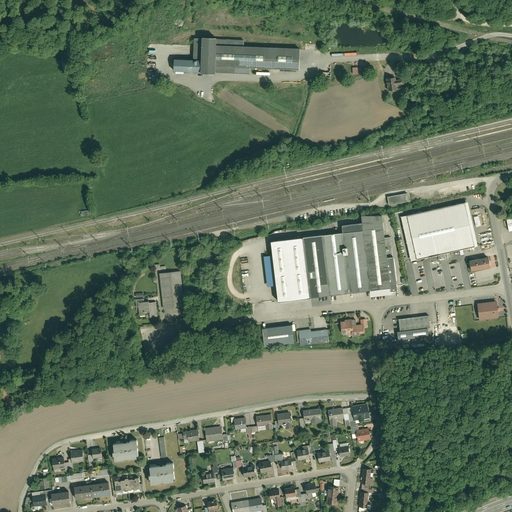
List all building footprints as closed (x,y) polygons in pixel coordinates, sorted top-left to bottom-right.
[(174,58),(173,71),(249,73),(249,67),(298,68),(298,61),(298,52),(298,46),(243,44),(243,38),(215,38),(215,35),(200,34),(200,37),(192,37),(192,58),(174,58)] [(395,76),(386,78),(387,91),(397,89),(396,85),(403,84),(402,78),(395,79),(395,76)] [(406,192),(386,196),(387,205),(408,202),(406,192)] [(464,201),(407,214),(418,258),(437,254),(438,261),(446,259),(445,252),(474,245),(464,201)] [(272,241),(278,302),(370,293),(370,298),(391,296),(391,293),(396,292),(391,239),(384,239),(382,216),(361,216),(362,224),(342,226),(343,234),(272,241)] [(468,259),(470,270),(489,267),(487,255),(468,259)] [(159,282),(163,310),(184,307),(180,270),(154,273),(155,282),(159,282)] [(149,300),(144,301),(144,298),(135,299),(136,307),(138,307),(139,318),(157,316),(155,302),(149,303),(149,300)] [(498,318),(496,300),(476,302),(478,320),(498,318)] [(428,314),(397,318),(399,332),(430,328),(428,314)] [(344,320),(339,321),(341,333),(350,332),(351,337),(359,336),(359,333),(363,332),(362,327),(366,326),(365,318),(359,319),(360,324),(355,325),(354,319),(351,319),(351,318),(343,319),(344,320)] [(294,345),(292,327),(263,330),(265,348),(294,345)] [(298,332),(299,347),(329,344),(328,331),(310,333),(310,331),(298,332)] [(10,401),(5,389),(4,389),(0,390),(0,394),(4,404),(10,401)] [(23,399),(18,401),(21,407),(26,405),(23,399)] [(366,403),(351,405),(352,415),(353,420),(354,420),(369,418),(366,403)] [(319,407),(302,410),(303,421),(309,420),(310,423),(321,421),(319,407)] [(341,407),(327,409),(329,426),(336,425),(335,419),(343,418),(342,414),(341,407)] [(289,411),(276,413),(277,421),(277,425),(285,424),(285,428),(291,427),(291,422),(290,422),(289,411)] [(256,425),(256,426),(265,425),(265,429),(272,429),(270,414),(255,415),(256,425)] [(244,417),(233,418),(233,422),(234,429),(239,429),(239,433),(246,432),(245,426),(244,417)] [(351,438),(356,437),(355,430),(357,429),(357,424),(355,424),(354,420),(353,420),(349,421),(351,438)] [(220,426),(204,428),(206,441),(222,439),(221,434),(220,426)] [(357,429),(355,430),(356,437),(357,441),(369,439),(367,427),(357,429)] [(198,429),(183,431),(184,439),(188,439),(189,442),(199,441),(198,429)] [(164,437),(157,438),(160,457),(167,456),(164,437)] [(307,448),(308,453),(313,452),(311,440),(308,441),(309,444),(303,445),(304,448),(307,448)] [(123,444),(113,445),(114,453),(113,453),(113,457),(114,457),(115,462),(123,461),(123,459),(128,459),(128,460),(136,459),(135,456),(138,456),(136,447),(137,447),(137,441),(130,442),(130,443),(126,443),(126,444),(123,445),(123,444)] [(337,447),(339,457),(349,455),(347,442),(339,444),(339,446),(337,447)] [(99,448),(92,448),(93,451),(91,451),(91,454),(87,455),(88,462),(94,461),(93,458),(102,457),(101,450),(99,450),(99,448)] [(296,449),(297,460),(304,459),(305,464),(310,464),(309,456),(308,456),(308,453),(307,448),(304,448),(296,449)] [(71,458),(72,463),(84,462),(82,450),(70,451),(71,458)] [(316,451),(317,462),(329,460),(328,450),(316,451)] [(64,456),(52,458),(54,471),(61,470),(61,468),(65,467),(64,462),(64,456)] [(279,460),(281,469),(291,468),(291,463),(294,462),(293,456),(287,457),(287,459),(283,459),(279,460)] [(258,461),(259,472),(271,470),(270,461),(270,460),(268,460),(258,461)] [(160,466),(150,467),(151,475),(149,475),(150,479),(151,478),(151,484),(159,483),(159,481),(164,481),(165,482),(172,481),(172,478),(174,478),(173,469),(174,469),(173,463),(166,464),(166,465),(162,465),(163,466),(160,467),(160,466)] [(243,476),(254,475),(252,463),(241,465),(241,467),(243,476)] [(233,478),(231,466),(220,468),(222,480),(233,478)] [(369,468),(361,468),(360,483),(368,483),(367,485),(372,485),(372,477),(369,477),(369,468)] [(202,483),(214,482),(212,472),(212,471),(211,471),(201,473),(202,483)] [(39,478),(40,488),(50,487),(48,476),(39,478)] [(119,482),(115,482),(117,494),(123,493),(123,492),(134,490),(134,491),(141,491),(140,479),(136,480),(136,481),(133,481),(129,481),(129,480),(126,480),(126,482),(122,482),(122,483),(119,483),(119,482)] [(74,486),(76,499),(111,495),(109,481),(74,486)] [(304,484),(305,493),(310,492),(315,491),(314,483),(304,484)] [(294,485),(283,487),(284,497),(294,495),(295,495),(294,489),(294,485)] [(336,504),(338,487),(332,486),(327,486),(325,503),(336,504)] [(279,496),(278,488),(267,490),(268,499),(272,498),(273,506),(280,505),(279,496)] [(69,490),(51,492),(52,497),(53,505),(71,503),(69,490)] [(367,492),(359,491),(358,506),(363,507),(366,507),(366,504),(367,492)] [(305,493),(300,494),(300,496),(301,502),(302,505),(305,505),(304,502),(305,501),(304,497),(306,497),(311,496),(310,492),(305,493)] [(45,493),(32,495),(33,507),(47,505),(46,497),(45,493)] [(232,511),(263,511),(266,511),(265,504),(261,504),(260,496),(230,501),(232,511)] [(215,499),(206,501),(207,510),(217,508),(215,499)]
